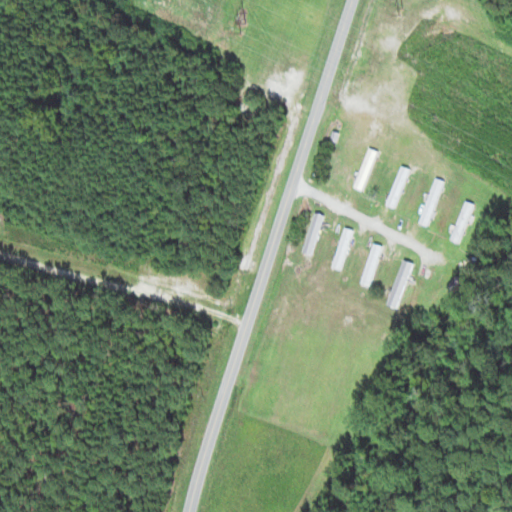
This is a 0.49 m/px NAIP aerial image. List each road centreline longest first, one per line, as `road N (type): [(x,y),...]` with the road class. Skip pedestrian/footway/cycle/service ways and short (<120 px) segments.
road 1 (residential): [(188,511),(352,0)]
road 2 (residential): [(293,182),(437,258)]
